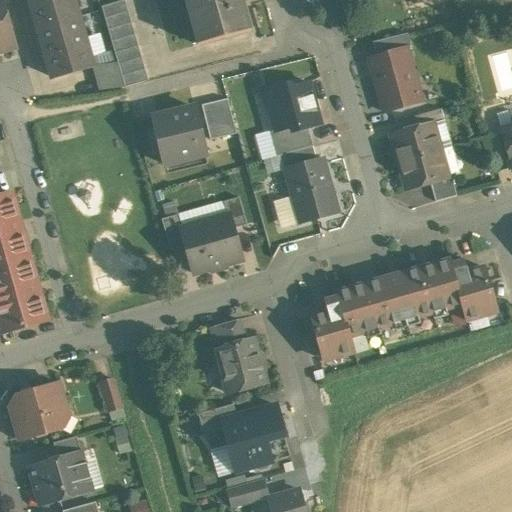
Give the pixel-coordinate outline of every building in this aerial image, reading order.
[(0,0),(0,53),(15,49),(0,0)] [(28,0),(38,33),(79,21),(72,0),(28,0)] [(241,0),(190,0),(203,43),(250,30),(241,0)] [(484,16),(479,0),(467,0),(472,19),(484,16)] [(491,0),(479,0),(484,16),(495,13),(491,0)] [(502,0),(491,0),(495,13),(506,10),(502,0)] [(511,0),(502,0),(506,10),(511,8),(511,0)] [(100,7),(116,64),(123,88),(146,81),(123,1),(100,7)] [(79,21),(38,33),(52,78),(92,67),(79,21)] [(407,35),(372,43),(376,57),(406,49),(410,48),(407,35)] [(376,57),(368,60),(383,113),(421,103),(406,49),(376,57)] [(116,64),(92,67),(99,92),(123,88),(116,64)] [(309,84),(290,90),(289,86),(264,93),(264,95),(270,93),(274,106),(269,114),(274,131),(275,132),(295,126),(297,131),(307,128),(320,125),(309,84)] [(226,100),(201,106),(210,141),(236,135),(226,100)] [(193,108),(153,118),(165,166),(205,156),(193,108)] [(441,110),(414,117),(417,129),(443,121),(444,121),(441,110)] [(417,129),(390,137),(398,164),(440,151),(451,148),(443,121),(417,129)] [(511,122),(511,124),(511,126),(500,130),(511,169),(511,168),(511,122)] [(295,126),(275,132),(274,131),(270,132),(277,157),(280,157),(312,147),(307,128),(297,131),(295,126)] [(312,147),(280,157),(284,170),(316,162),(312,147)] [(440,151),(398,164),(405,190),(429,184),(448,178),(440,151)] [(316,162),(284,170),(300,224),(337,214),(322,160),(316,162)] [(448,178),(429,184),(435,203),(456,197),(450,177),(448,178)] [(12,194),(0,197),(0,265),(30,257),(12,194)] [(238,199),(223,203),(227,216),(228,216),(232,229),(246,226),(238,199)] [(178,216),(161,221),(170,251),(185,247),(180,229),(182,229),(178,216)] [(182,229),(180,229),(185,247),(193,275),(241,261),(232,229),(228,216),(227,216),(182,229)] [(30,257),(0,265),(0,331),(1,334),(47,321),(30,257)] [(463,257),(421,269),(433,314),(460,308),(465,323),(496,315),(484,272),(468,277),(463,257)] [(433,314),(421,269),(362,286),(375,331),(433,314)] [(350,339),(375,331),(362,286),(322,297),(326,317),(312,321),(323,363),(355,355),(350,339)] [(239,321),(211,329),(217,350),(245,343),(239,321)] [(217,350),(215,351),(216,354),(213,359),(215,367),(220,370),(227,395),(265,384),(261,371),(264,366),(261,356),(257,354),(253,340),(245,343),(217,350)] [(114,381),(100,385),(108,412),(122,408),(114,381)] [(59,384),(18,396),(10,410),(19,441),(34,437),(36,439),(46,436),(48,433),(59,430),(68,415),(59,384)] [(197,416),(203,434),(223,428),(221,421),(235,417),(232,406),(197,416)] [(235,417),(221,421),(223,428),(236,473),(254,468),(260,471),(267,469),(271,463),(290,458),(284,435),(275,406),(235,417)] [(76,438),(53,444),(57,460),(80,453),(76,438)] [(57,460),(28,468),(39,506),(91,492),(80,453),(57,460)] [(106,485),(99,467),(88,471),(95,489),(106,485)] [(244,478),(226,483),(228,490),(246,485),(244,478)] [(228,490),(227,490),(233,510),(267,500),(262,481),(246,485),(228,490)] [(304,511),(299,491),(267,500),(270,511),(304,511)] [(97,511),(94,503),(62,511),(97,511)]
